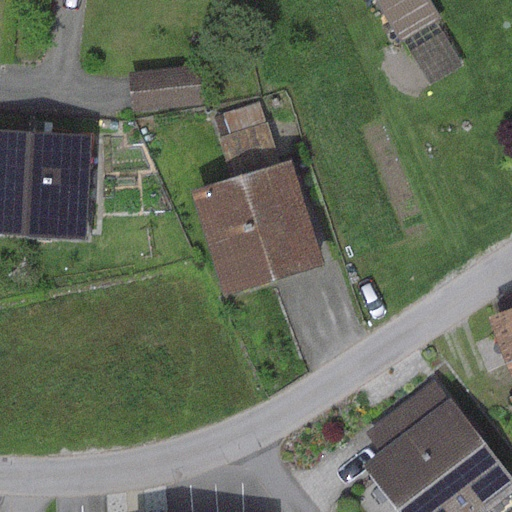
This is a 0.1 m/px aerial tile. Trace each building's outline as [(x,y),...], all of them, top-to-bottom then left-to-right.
[(477,61),(438,0),(386,0),(384,1),(437,86),(477,61)] [(194,66),(124,74),(129,113),(199,104),(194,66)] [(226,179),(186,191),(218,293),(319,262),(287,163),(276,167),(256,104),(212,118),(219,138),(213,140),(226,179)] [(0,237),(81,242),(87,137),(0,131),(0,237)] [(511,306),(481,318),(511,397),(511,306)] [(376,454),(359,467),(393,511),(481,511),(511,489),(511,487),(432,382),(361,435),(376,454)]
